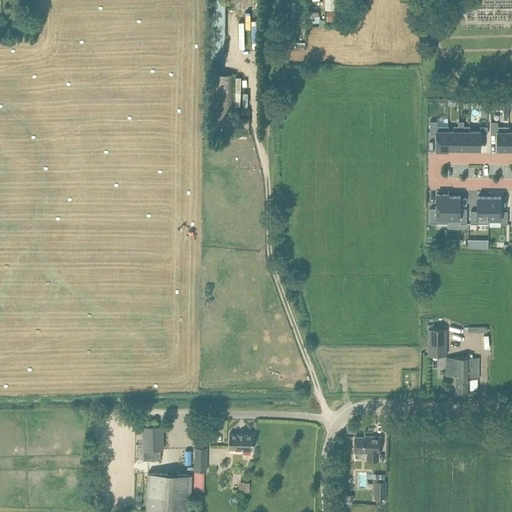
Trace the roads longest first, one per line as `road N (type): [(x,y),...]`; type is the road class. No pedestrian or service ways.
road 1 (track): [(336,425),(270,257),(270,0)]
road 2 (tertiary): [(336,425),(365,407),(511,410)]
road 3 (residential): [(511,182),(441,181),(433,169),(442,159),(511,160)]
road 4 (residential): [(336,425),(275,413),(194,413)]
